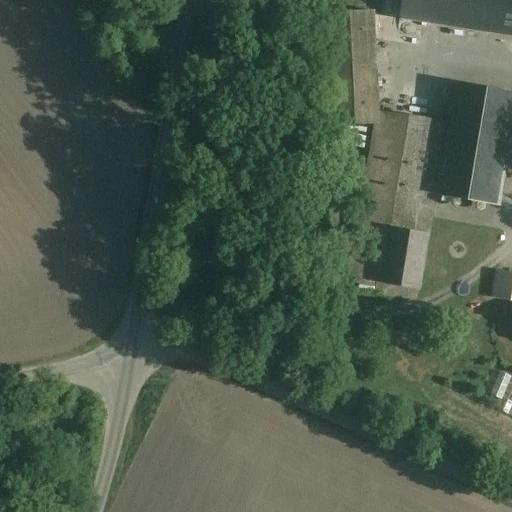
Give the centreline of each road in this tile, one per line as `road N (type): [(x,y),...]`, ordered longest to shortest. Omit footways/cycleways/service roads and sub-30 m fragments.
road 1 (unclassified): [(137,342),(181,350),(511,496)]
road 2 (unclassified): [(188,0),(137,342)]
road 3 (track): [(94,511),(121,409),(119,354)]
road 4 (unclassified): [(0,378),(119,354),(137,342)]
